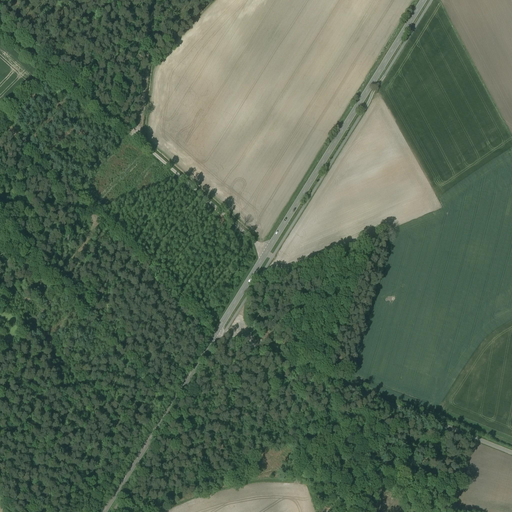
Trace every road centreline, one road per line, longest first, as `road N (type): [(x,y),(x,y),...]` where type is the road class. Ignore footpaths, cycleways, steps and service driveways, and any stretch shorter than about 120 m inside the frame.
road 1 (tertiary): [(423,0),(215,333)]
road 2 (track): [(0,24),(266,252)]
road 3 (unclassified): [(511,453),(215,333)]
road 4 (tertiary): [(215,333),(103,511)]
road 5 (track): [(141,142),(159,0)]
